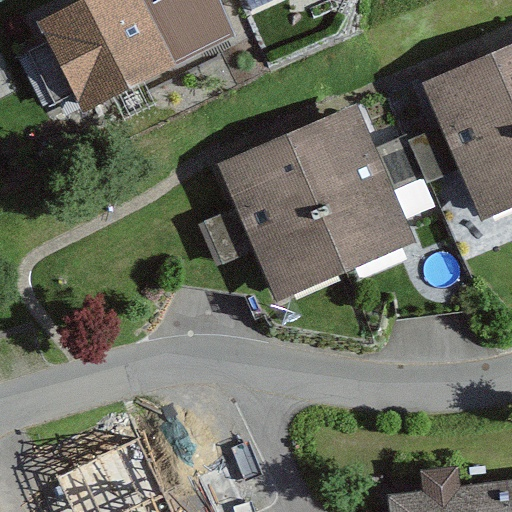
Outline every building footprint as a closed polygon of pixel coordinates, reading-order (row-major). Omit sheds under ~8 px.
[(81,0),(37,23),(84,115),(176,69),(140,0),(81,0)] [(152,0),(140,0),(176,69),(236,38),(218,0),(165,0),(155,6),(152,0)] [(511,44),(490,54),(511,105),(511,44)] [(511,105),(490,54),(423,82),(443,128),(410,141),(426,177),(428,184),(461,170),(481,217),(511,204),(511,105)] [(360,104),(286,136),(345,273),(418,242),(396,190),(378,148),(360,104)] [(286,136),(220,164),(239,208),(205,222),(224,267),(256,254),(277,302),(345,273),(286,136)] [(396,190),(426,177),(410,141),(408,136),(378,148),(396,190)] [(56,479),(39,487),(50,511),(259,511),(230,449),(176,474),(150,419),(50,465),(56,479)] [(424,493),(390,497),(391,511),(511,511),(511,482),(462,487),(460,466),(422,470),(424,493)]
